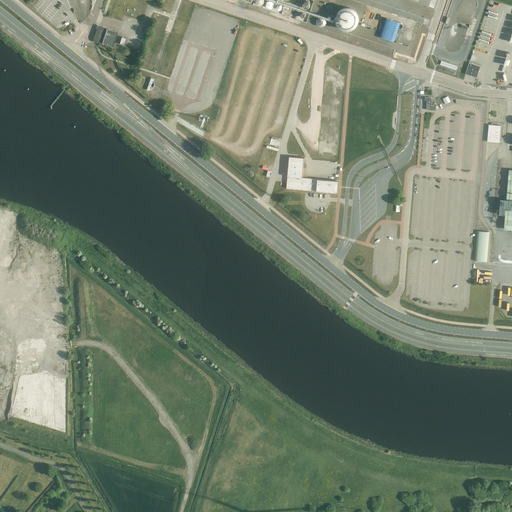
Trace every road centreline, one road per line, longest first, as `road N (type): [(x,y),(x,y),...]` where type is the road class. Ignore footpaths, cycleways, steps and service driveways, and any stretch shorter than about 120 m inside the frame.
road 1 (tertiary): [(511,336),(429,326),(387,310),(165,134)]
road 2 (tertiary): [(165,134),(3,0)]
